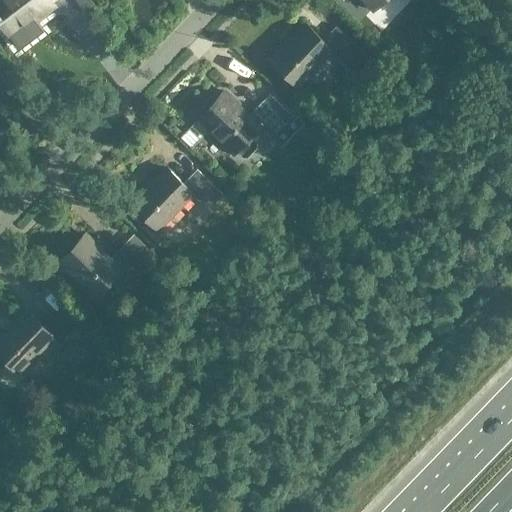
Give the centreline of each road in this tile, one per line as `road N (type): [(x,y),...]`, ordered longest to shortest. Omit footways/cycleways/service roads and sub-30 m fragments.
road 1 (residential): [(0,224),(219,0)]
road 2 (motorway): [(511,418),(422,511)]
